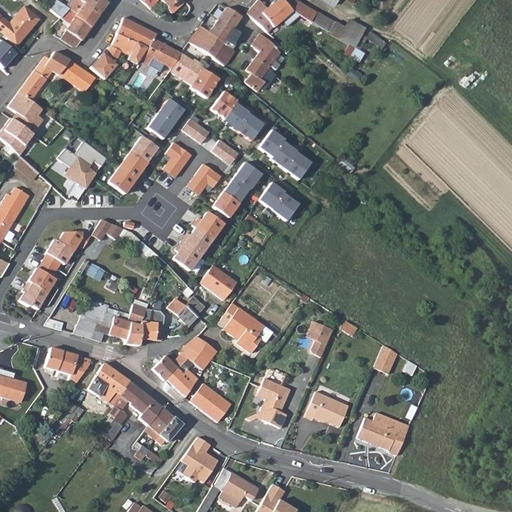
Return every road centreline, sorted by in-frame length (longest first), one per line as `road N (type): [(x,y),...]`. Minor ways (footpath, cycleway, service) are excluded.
road 1 (residential): [(127,369),(198,428),(252,454),(406,489),(452,511)]
road 2 (residential): [(0,294),(43,221),(158,210),(199,154)]
road 3 (residential): [(0,99),(48,42),(80,58),(122,5)]
road 4 (residential): [(0,320),(99,351),(127,369)]
